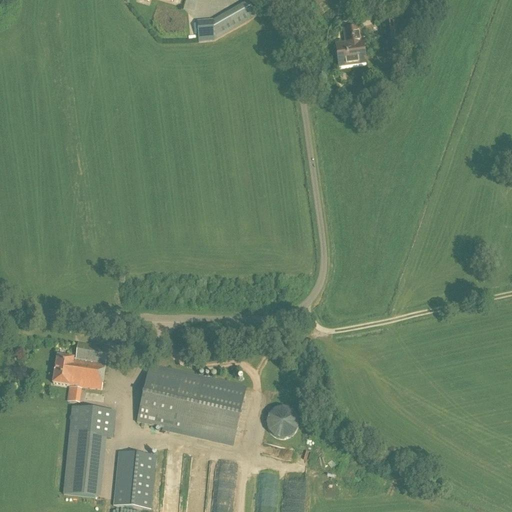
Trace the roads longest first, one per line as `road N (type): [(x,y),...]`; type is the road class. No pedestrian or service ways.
road 1 (unclassified): [(0,315),(257,319),(290,313),(316,293),(324,247),(295,43),(273,0)]
road 2 (track): [(511,292),(331,332),(317,328),(304,306)]
